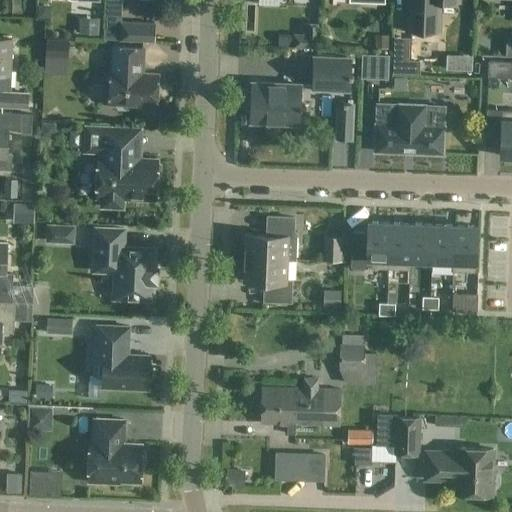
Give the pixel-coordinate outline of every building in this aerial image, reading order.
[(458,1),(458,0),(408,0),(407,30),(438,31),(439,0),(458,1)] [(120,30),(104,29),(103,39),(154,41),(154,23),(120,22),(120,30)] [(319,48),(320,22),(306,22),(306,32),(293,32),(293,47),(319,48)] [(0,87),(11,88),(13,39),(0,37),(0,87)] [(47,40),(46,56),(67,56),(67,40),(47,40)] [(143,47),(113,46),(112,72),(110,72),(109,104),(115,104),(119,108),(127,108),(131,105),(157,106),(157,101),(160,97),(161,89),(158,85),(158,74),(142,73),(143,47)] [(389,54),(361,54),(361,75),(388,76),(389,54)] [(66,73),(67,57),(46,56),(45,72),(66,73)] [(350,58),(314,56),(313,88),(349,90),(350,58)] [(250,122),(298,124),(299,106),(302,106),(302,102),(299,102),(300,84),(252,82),(250,122)] [(0,104),(0,106),(27,108),(28,93),(1,92),(0,104)] [(355,97),(344,97),(343,132),(355,132),(355,97)] [(444,126),(423,125),(424,104),(397,103),(397,104),(378,104),(377,124),(376,124),(375,151),(405,152),(405,148),(413,149),(413,152),(443,153),(444,126)] [(511,109),(486,109),(485,146),(500,147),(500,156),(511,156),(511,109)] [(0,167),(11,168),(12,152),(7,152),(8,128),(22,129),(22,114),(0,112),(0,167)] [(139,159),(140,155),(141,129),(86,127),(85,151),(98,151),(96,197),(101,197),(101,201),(106,207),(118,207),(123,202),(123,198),(156,200),(157,178),(160,176),(160,168),(158,166),(158,160),(139,159)] [(300,230),(338,235),(340,218),(302,213),(300,230)] [(267,236),(246,235),(245,257),(286,259),(288,231),(293,231),(293,217),(268,216),(267,236)] [(388,269),(390,223),(367,222),(366,268),(388,269)] [(410,260),(412,223),(390,223),(388,269),(411,270),(411,260),(410,260)] [(432,261),(433,224),(412,223),(410,260),(411,260),(432,261)] [(455,225),(433,224),(432,261),(452,262),(453,262),(455,225)] [(48,225),(48,240),(72,241),(73,226),(48,225)] [(477,226),(455,225),(453,262),(452,262),(452,271),(475,272),(477,226)] [(122,298),(151,299),(152,282),(157,282),(157,266),(153,266),(154,249),(123,248),(124,229),(96,228),(94,270),(115,271),(115,283),(123,283),(122,298)] [(0,301),(32,302),(32,285),(13,284),(13,273),(6,273),(7,242),(0,241),(0,301)] [(286,280),(286,259),(245,257),(244,280),(265,280),(264,300),(290,301),(291,280),(286,280)] [(422,309),(430,309),(430,297),(422,296),(422,309)] [(438,297),(430,297),(430,309),(438,309),(438,297)] [(469,298),(468,310),(476,311),(477,299),(469,298)] [(32,302),(0,301),(0,355),(0,356),(1,332),(13,333),(14,319),(31,320),(32,302)] [(386,315),(387,303),(379,303),(378,315),(386,315)] [(387,303),(386,315),(394,315),(395,303),(387,303)] [(49,331),(70,330),(70,317),(49,318),(49,331)] [(129,326),(97,325),(94,375),(103,375),(102,387),(148,389),(148,381),(151,378),(152,366),(149,363),(149,355),(128,354),(129,326)] [(341,342),(340,347),(340,368),(364,368),(365,343),(341,342)] [(303,388),(296,387),(295,424),(339,425),(340,389),(317,388),(317,378),(303,378),(303,388)] [(295,424),(296,387),(261,386),(260,423),(287,423),(287,433),(295,433),(295,424)] [(395,462),(395,453),(418,454),(419,418),(396,417),(397,413),(375,412),(374,445),(356,444),(356,463),(371,463),(371,461),(395,462)] [(89,439),(88,481),(119,483),(119,480),(140,481),(141,466),(144,464),(145,452),(142,449),(142,444),(122,443),(122,437),(124,436),(125,420),(94,418),(93,439),(89,439)] [(360,423),(348,423),(348,443),(373,443),(373,428),(360,428),(360,423)] [(458,452),(426,451),(425,479),(457,480),(456,493),(491,494),(493,449),(458,448),(458,452)] [(279,453),(278,478),(322,478),(323,454),(279,453)]
